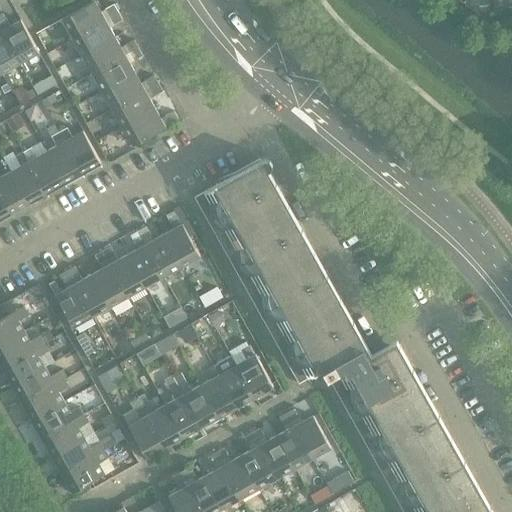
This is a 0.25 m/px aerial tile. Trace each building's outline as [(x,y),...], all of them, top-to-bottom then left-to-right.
[(511,0),(498,0),(499,13),(511,5),(511,0)] [(63,19),(73,38),(106,19),(95,1),(63,19)] [(106,9),(110,17),(119,12),(115,4),(106,9)] [(119,12),(110,17),(114,25),(124,20),(119,12)] [(3,13),(0,14),(0,25),(1,27),(8,22),(3,13)] [(106,19),(73,38),(83,55),(116,37),(106,19)] [(21,20),(3,31),(21,63),(40,53),(21,20)] [(3,31),(0,32),(0,67),(3,73),(21,63),(3,31)] [(116,37),(83,55),(93,73),(126,55),(116,37)] [(126,45),(130,53),(139,48),(135,40),(126,45)] [(139,48),(130,53),(134,61),(143,56),(139,48)] [(126,55),(93,73),(103,91),(136,73),(126,55)] [(136,73),(103,91),(113,109),(146,91),(136,73)] [(51,74),(42,79),(48,89),(57,84),(51,74)] [(145,81),(150,88),(159,83),(155,75),(145,81)] [(159,83),(150,88),(154,96),(163,91),(159,83)] [(25,90),(16,95),(21,105),(31,100),(25,90)] [(146,91),(113,109),(123,127),(156,108),(146,91)] [(53,94),(42,101),(46,108),(57,101),(53,94)] [(156,108),(123,127),(134,145),(166,127),(156,108)] [(175,111),(165,116),(170,124),(179,119),(175,111)] [(18,114),(7,120),(11,128),(23,122),(18,114)] [(56,125),(48,129),(52,137),(60,132),(56,125)] [(68,128),(60,132),(83,174),(102,163),(84,131),(73,137),(68,128)] [(57,146),(47,151),(65,184),(83,174),(60,132),(52,137),(57,146)] [(42,142),(24,152),(47,194),(65,184),(47,151),(47,152),(42,142)] [(22,166),(12,171),(30,204),(47,194),(24,152),(16,157),(22,166)] [(264,160),(259,163),(259,162),(195,197),(300,384),(325,370),(329,376),(330,378),(346,369),(349,374),(332,383),(404,511),(493,511),(398,340),(373,354),(372,354),(382,349),(381,347),(377,340),(367,345),(269,168),(270,167),(271,166),(271,164),(270,163),(270,162),(269,161),(268,161),(266,161),(265,161),(264,160)] [(0,174),(0,192),(12,214),(30,204),(12,171),(2,177),(0,174)] [(0,220),(12,214),(0,192),(0,220)] [(201,256),(183,224),(182,224),(175,211),(167,215),(174,229),(164,234),(182,267),(201,256)] [(147,226),(139,231),(144,240),(152,236),(147,226)] [(144,240),(139,231),(131,235),(136,244),(144,240)] [(164,234),(146,244),(165,277),(182,267),(164,234)] [(146,244),(129,254),(147,287),(165,277),(146,244)] [(111,246),(103,251),(129,296),(147,287),(129,254),(119,260),(111,246)] [(129,296),(103,251),(96,255),(103,268),(93,274),(111,306),(129,296)] [(68,271),(73,280),(93,316),(111,306),(93,274),(83,280),(76,266),(68,271)] [(60,275),(65,284),(67,288),(56,294),(75,327),(93,316),(73,280),(68,271),(60,275)] [(0,320),(0,344),(25,331),(20,321),(29,316),(24,307),(0,320)] [(220,311),(211,316),(216,325),(226,320),(220,311)] [(153,324),(146,328),(152,338),(162,333),(158,326),(153,324)] [(190,324),(180,330),(186,341),(196,335),(190,324)] [(49,330),(40,336),(44,343),(54,338),(49,330)] [(25,331),(0,344),(0,361),(3,367),(44,343),(40,336),(31,341),(25,331)] [(138,333),(129,338),(134,348),(143,343),(138,333)] [(84,334),(77,337),(83,349),(90,345),(84,334)] [(174,334),(164,339),(169,349),(179,343),(174,334)] [(129,341),(118,347),(122,354),(133,348),(129,341)] [(44,343),(3,367),(13,385),(45,366),(40,356),(49,351),(44,343)] [(247,359),(237,365),(255,397),(274,387),(256,354),(255,355),(250,346),(242,350),(247,359)] [(222,361),(214,366),(238,407),(255,397),(237,365),(227,370),(222,361)] [(45,366),(13,385),(23,402),(64,379),(60,371),(51,376),(45,366)] [(212,379),(202,385),(220,417),(238,407),(214,366),(207,370),(212,379)] [(117,367),(99,377),(105,387),(123,377),(117,367)] [(173,375),(165,379),(171,390),(179,385),(173,375)] [(64,379),(23,402),(33,420),(65,402),(60,392),(69,387),(64,379)] [(187,381),(179,385),(202,427),(220,417),(202,385),(192,390),(187,381)] [(176,399),(166,405),(184,437),(202,427),(179,385),(171,390),(176,399)] [(144,395),(139,398),(143,405),(149,402),(144,395)] [(149,402),(143,405),(167,447),(184,437),(166,405),(156,410),(151,401),(149,402)] [(65,402),(33,420),(43,438),(84,415),(80,407),(71,412),(65,402)] [(167,447),(143,405),(135,410),(141,419),(130,425),(148,457),(167,447)] [(293,422),(292,422),(295,426),(313,458),(332,448),(314,415),(303,421),(295,408),(288,412),(293,422)] [(288,412),(280,417),(285,426),(292,422),(293,422),(288,412)] [(111,413),(102,419),(105,426),(115,420),(111,413)] [(84,415),(43,438),(53,456),(85,437),(80,428),(89,422),(84,415)] [(295,426),(277,436),(295,468),(313,458),(295,426)] [(252,432),(259,445),(277,478),(295,468),(277,436),(267,441),(260,428),(252,432)] [(259,445),(252,432),(244,437),(251,450),(242,456),(260,488),(277,478),(259,445)] [(112,434),(99,441),(100,442),(104,450),(117,443),(112,434)] [(85,437),(53,456),(63,473),(104,450),(100,442),(91,447),(85,437)] [(224,448),(216,452),(221,461),(229,457),(224,448)] [(104,450),(63,473),(73,492),(115,469),(104,450)] [(221,461),(216,452),(208,457),(214,466),(221,461)] [(242,456),(224,466),(242,498),(260,488),(242,456)] [(224,466),(206,476),(224,508),(242,498),(224,466)] [(186,481),(185,482),(188,486),(202,511),(225,511),(224,508),(206,476),(196,481),(189,468),(181,472),(186,481)] [(181,472),(173,477),(178,486),(185,482),(186,481),(181,472)] [(348,474),(331,483),(336,492),(353,482),(348,474)] [(202,511),(188,486),(169,496),(178,511),(202,511)]
